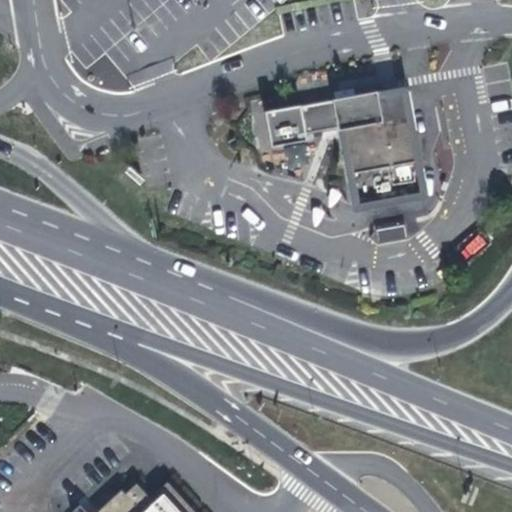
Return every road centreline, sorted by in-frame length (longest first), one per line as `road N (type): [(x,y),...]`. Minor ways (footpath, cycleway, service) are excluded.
road 1 (primary): [(0,284),(511,465)]
road 2 (primary): [(0,287),(176,374),(368,511)]
road 3 (primary): [(511,428),(173,289)]
road 4 (primary): [(511,293),(485,316),(428,341),(377,337),(173,289)]
road 5 (primary): [(173,289),(0,224)]
